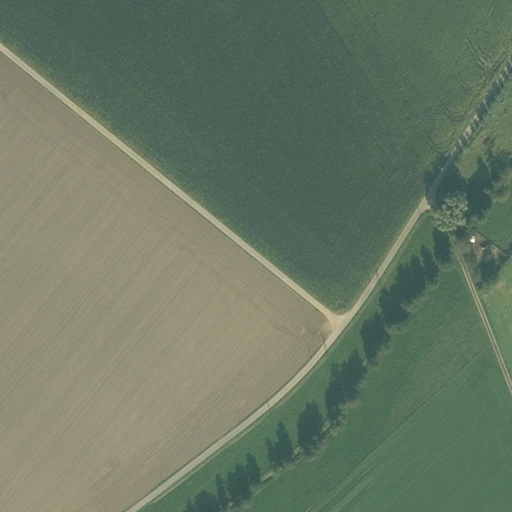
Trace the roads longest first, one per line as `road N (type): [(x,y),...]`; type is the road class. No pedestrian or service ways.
road 1 (unclassified): [(511,56),(343,328),(296,381),(128,511)]
road 2 (track): [(0,48),(343,328)]
road 3 (track): [(511,388),(433,187)]
